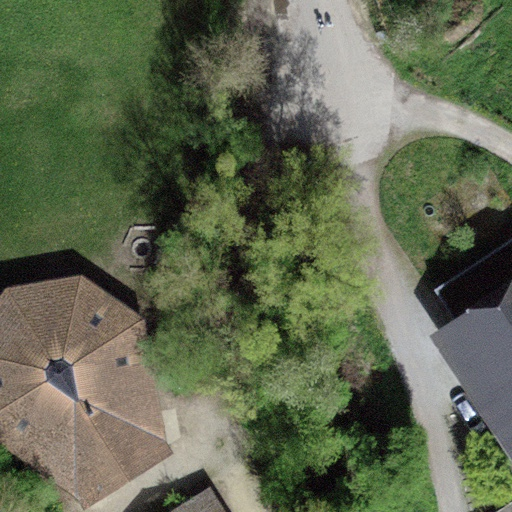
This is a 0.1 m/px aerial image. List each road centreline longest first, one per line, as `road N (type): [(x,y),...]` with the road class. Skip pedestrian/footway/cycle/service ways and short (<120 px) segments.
road 1 (track): [(451,511),(427,406),(353,208)]
road 2 (residential): [(311,0),(353,208)]
